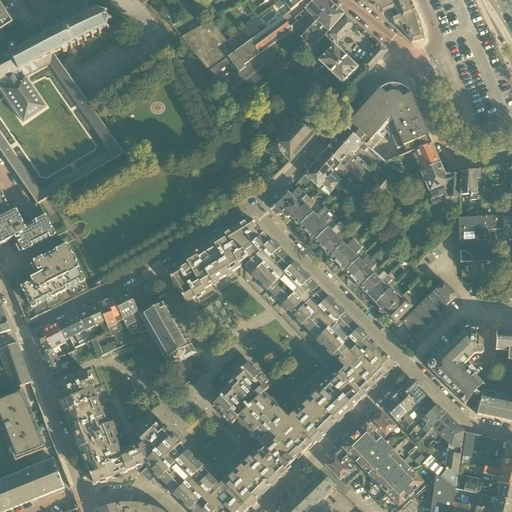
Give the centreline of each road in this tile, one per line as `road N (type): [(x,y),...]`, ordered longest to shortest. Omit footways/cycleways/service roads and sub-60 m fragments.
road 1 (residential): [(22,332),(251,206)]
road 2 (residential): [(411,369),(251,206)]
road 3 (residential): [(251,206),(375,77),(408,58)]
road 4 (residential): [(411,369),(262,511)]
road 5 (residential): [(22,332),(86,501)]
road 6 (residential): [(408,58),(455,155),(511,150)]
road 7 (residential): [(511,435),(460,418),(411,369)]
road 8 (unknown): [(411,369),(461,317),(511,316)]
